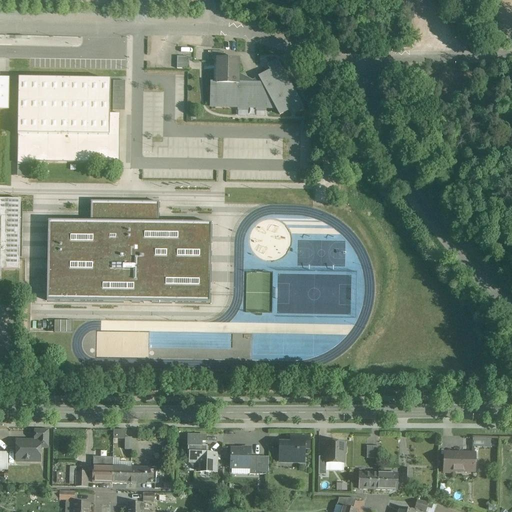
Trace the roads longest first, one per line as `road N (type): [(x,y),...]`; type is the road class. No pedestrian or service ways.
road 1 (tertiary): [(511,410),(0,410)]
road 2 (residential): [(511,302),(401,178),(369,105),(365,64),(511,55)]
